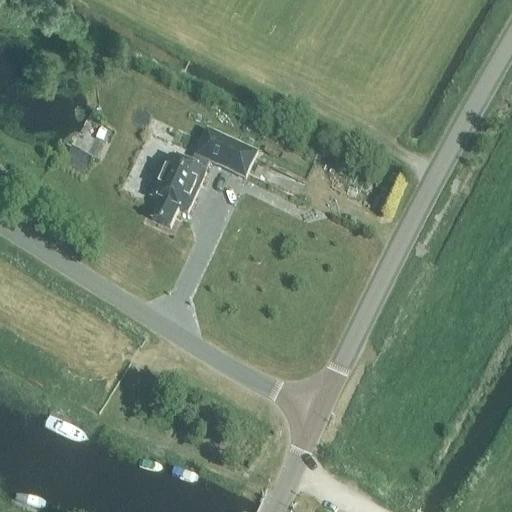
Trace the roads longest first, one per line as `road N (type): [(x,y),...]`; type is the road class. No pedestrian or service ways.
road 1 (tertiary): [(317,410),(511,42)]
road 2 (unclassified): [(317,410),(254,382),(0,227)]
